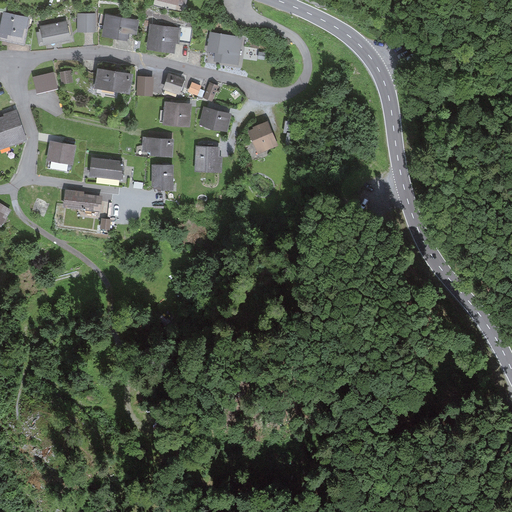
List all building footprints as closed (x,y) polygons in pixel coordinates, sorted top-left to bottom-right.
[(0,36),(0,39),(21,43),(28,12),(6,7),(7,5),(0,3),(0,10),(5,12),(0,36)] [(84,15),(84,30),(93,30),(93,15),(84,15)] [(128,38),(130,29),(134,30),(135,22),(107,17),(106,32),(114,34),(114,36),(128,38)] [(60,38),(61,41),(68,39),(65,23),(58,24),(58,22),(56,23),(56,24),(42,27),(43,29),(40,30),(40,32),(37,32),(40,45),(46,44),(45,41),(60,38)] [(172,48),(173,40),(190,43),(192,28),(178,27),(178,30),(175,29),(175,25),(166,24),(166,28),(152,27),(150,45),(172,48)] [(217,50),(216,59),(237,62),(240,39),(229,37),(228,43),(224,43),(225,35),(211,33),(209,49),(217,50)] [(101,65),(98,85),(127,89),(130,69),(101,65)] [(61,73),(63,82),(72,80),(70,72),(61,73)] [(51,86),(51,89),(57,88),(53,73),(34,77),(37,89),(51,86)] [(179,90),(182,91),(184,84),(181,83),(182,79),(169,75),(165,88),(178,92),(179,90)] [(151,94),(152,78),(139,78),(138,93),(151,94)] [(210,82),(204,97),(212,101),(218,86),(210,82)] [(198,94),(201,87),(194,84),(191,91),(198,94)] [(168,104),(166,121),(187,123),(188,106),(168,104)] [(205,123),(222,127),(226,126),(228,115),(205,109),(203,121),(205,123)] [(0,143),(15,139),(13,136),(21,133),(14,112),(6,115),(7,117),(0,119),(0,120),(1,123),(0,122),(0,143)] [(291,131),(293,122),(286,121),(285,130),(291,131)] [(250,131),(258,151),(262,149),(271,136),(272,135),(267,123),(255,127),(256,128),(250,131)] [(150,148),(150,152),(170,154),(171,141),(147,139),(146,148),(150,148)] [(52,143),(50,158),(71,161),(73,147),(52,143)] [(197,148),(196,166),(215,167),(216,149),(197,148)] [(92,158),(90,174),(118,178),(120,162),(92,158)] [(161,186),(161,182),(170,183),(170,167),(153,166),(152,185),(161,186)] [(84,209),(83,212),(97,214),(98,200),(93,200),(93,196),(81,194),(81,191),(65,189),(63,205),(82,207),(82,209),(84,209)] [(0,223),(1,224),(9,210),(0,204),(0,223)] [(109,228),(110,220),(102,219),(102,227),(109,228)]
